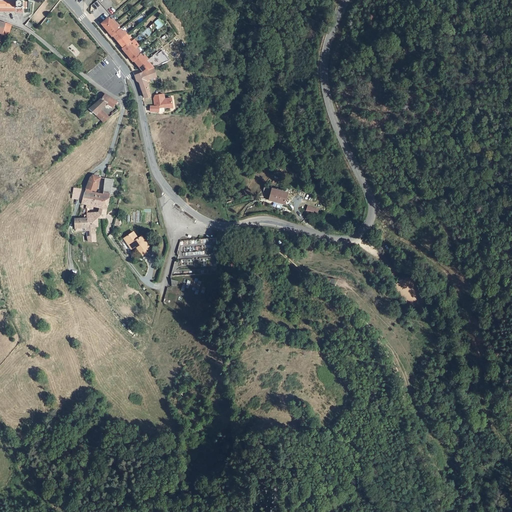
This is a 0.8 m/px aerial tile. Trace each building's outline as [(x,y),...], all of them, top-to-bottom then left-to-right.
[(24,13),(24,8),(25,8),(26,7),(27,3),(26,2),(24,2),(24,1),(19,1),(18,0),(0,0),(0,13),(0,12),(5,12),(5,13),(5,12),(10,12),(10,13),(11,13),(11,12),(15,12),(15,13),(24,13)] [(107,19),(100,25),(110,37),(111,37),(122,49),(121,50),(131,63),(132,62),(142,73),(152,69),(148,64),(147,65),(145,62),(147,61),(143,57),(142,58),(139,56),(138,56),(136,54),(138,52),(135,49),(138,47),(132,41),(129,43),(127,41),(129,39),(122,32),(121,33),(118,31),(117,31),(115,29),(117,27),(111,20),(109,21),(107,19)] [(8,35),(12,25),(7,23),(3,34),(8,35)] [(136,82),(140,85),(146,81),(155,77),(152,69),(142,73),(135,76),(136,82)] [(150,96),(146,81),(140,85),(145,98),(150,96)] [(93,104),(89,108),(95,114),(100,110),(107,104),(112,107),(117,102),(105,94),(93,104)] [(149,107),(150,113),(158,112),(158,110),(159,110),(159,113),(163,113),(163,110),(173,110),(172,99),(165,100),(164,95),(157,96),(158,106),(154,107),(149,107)] [(95,114),(103,122),(109,118),(100,110),(95,114)] [(91,176),(89,178),(84,192),(90,193),(91,191),(94,192),(99,178),(91,176)] [(112,185),(103,183),(102,194),(109,196),(112,185)] [(77,200),(80,190),(72,189),(72,193),(71,198),(73,199),(77,200)] [(285,193),(269,189),(266,200),(283,203),(285,193)] [(90,193),(84,192),(82,198),(107,203),(109,197),(109,196),(102,194),(102,196),(90,193)] [(97,209),(96,215),(104,215),(107,203),(82,198),(81,203),(86,205),(97,209)] [(319,210),(307,206),(304,214),(315,219),(319,210)] [(75,228),(85,228),(93,228),(96,227),(96,220),(85,220),(74,220),(74,228),(75,228)] [(95,241),(93,228),(85,228),(85,231),(86,242),(95,241)] [(132,247),(134,245),(139,252),(144,248),(148,246),(140,235),(137,237),(133,231),(123,237),(128,243),(130,242),(132,247)]
